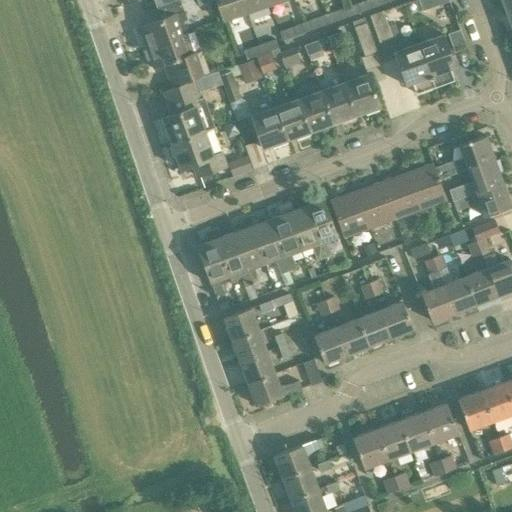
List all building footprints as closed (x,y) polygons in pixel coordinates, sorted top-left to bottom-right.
[(184,34),(183,33),(177,15),(184,12),(179,0),(177,0),(156,8),(160,19),(138,27),(146,48),(184,34)] [(216,0),(224,21),(247,13),(242,0),(216,0)] [(267,0),(242,0),(247,13),(269,6),(267,0)] [(351,0),(353,5),(347,7),(350,16),(373,7),(370,0),(365,0),(363,1),(362,0),(351,0)] [(448,0),(417,0),(422,11),(449,1),(448,0)] [(511,0),(501,0),(506,12),(511,10),(511,0)] [(347,7),(323,15),(326,24),(350,16),(347,7)] [(383,11),(369,15),(379,42),(392,38),(383,11)] [(323,15),(301,23),(304,32),(326,24),(323,15)] [(366,22),(353,27),(364,56),(360,57),(365,70),(381,64),(366,22)] [(282,40),(283,40),(304,32),(301,23),(279,32),(282,40)] [(341,31),(327,36),(330,46),(337,44),(336,41),(344,39),(341,31)] [(183,33),(184,34),(146,48),(153,67),(162,64),(171,87),(210,73),(201,49),(193,52),(186,32),(183,33)] [(418,42),(434,87),(453,80),(449,69),(456,66),(444,33),(418,42)] [(275,39),(258,45),(261,54),(269,51),(278,48),(275,39)] [(434,87),(418,42),(414,44),(413,39),(403,43),(405,47),(393,52),(405,85),(412,83),(415,94),(434,87)] [(321,50),(318,40),(304,45),(307,56),(321,50)] [(246,60),(255,56),(261,54),(258,45),(243,51),(246,60)] [(294,48),(281,54),(284,62),(283,62),(286,68),(300,63),(294,48)] [(269,51),(261,54),(255,56),(255,58),(261,73),(275,67),(269,51)] [(255,58),(238,65),(243,81),(261,74),(261,73),(255,58)] [(219,76),(229,102),(240,97),(231,72),(219,76)] [(342,81),(355,116),(380,107),(367,72),(342,81)] [(171,144),(206,132),(205,130),(214,127),(196,79),(167,90),(175,113),(162,117),(171,144)] [(319,90),(332,124),(355,116),(342,81),(319,90)] [(297,98),(309,132),(332,124),(319,90),(297,98)] [(274,106),(286,141),(309,132),(297,98),(274,106)] [(286,141),(274,106),(250,115),(262,149),(286,141)] [(214,154),(206,132),(171,144),(172,146),(169,147),(173,158),(176,157),(180,169),(192,164),(197,177),(226,166),(221,151),(214,154)] [(438,180),(466,169),(494,159),(485,135),(470,141),(467,133),(449,140),(452,148),(458,146),(462,157),(434,167),(438,180)] [(246,156),(228,162),(233,176),(251,169),(246,156)] [(494,159),(466,169),(471,181),(448,189),(452,201),(466,196),(475,193),(503,183),(494,159)] [(446,201),(438,180),(434,167),(432,163),(406,173),(420,210),(446,201)] [(406,173),(381,182),(395,220),(420,210),(406,173)] [(381,182),(355,191),(369,229),(395,220),(381,182)] [(503,183),(475,193),(483,217),(511,206),(503,183)] [(355,191),(330,201),(343,238),(369,229),(355,191)] [(305,206),(324,258),(332,255),(327,241),(337,237),(321,193),(315,195),(317,201),(305,206)] [(466,196),(452,201),(456,211),(469,206),(466,196)] [(324,258),(305,206),(293,210),(291,204),(284,206),(301,250),(311,247),(316,261),(324,258)] [(301,250),(284,206),(278,208),(281,215),(269,219),(288,271),(296,268),(291,254),(301,250)] [(258,223),(255,217),(248,219),(265,264),(275,260),(280,274),(288,271),(269,219),(258,223)] [(265,264),(248,219),(242,221),(245,228),(232,232),(252,284),(260,281),(255,267),(265,264)] [(471,228),(476,240),(481,253),(490,249),(485,238),(499,233),(494,220),(471,228)] [(252,284),(232,232),(221,236),(219,230),(212,232),(229,277),(239,273),(244,287),(252,284)] [(229,277),(212,232),(206,235),(209,241),(196,246),(210,284),(216,298),(224,294),(219,281),(229,277)] [(472,256),(481,253),(476,240),(467,244),(472,256)] [(374,243),(363,247),(366,256),(377,252),(374,243)] [(431,253),(427,243),(410,249),(413,259),(431,253)] [(493,253),(483,257),(486,267),(498,296),(511,290),(511,265),(510,259),(509,258),(497,263),(493,253)] [(441,254),(432,258),(437,270),(445,267),(446,267),(441,254)] [(434,287),(420,293),(431,322),(454,313),(450,304),(442,284),(437,270),(432,258),(423,261),(428,273),(434,287)] [(486,267),(464,275),(476,304),(498,296),(486,267)] [(451,281),(442,284),(450,304),(454,313),(476,304),(464,275),(451,281)] [(383,292),(377,277),(368,281),(374,295),(383,292)] [(318,283),(325,300),(330,312),(339,308),(334,296),(327,279),(318,283)] [(374,295),(368,281),(360,284),(365,298),(374,295)] [(270,300),(258,305),(261,313),(273,309),(270,300)] [(321,316),(330,312),(325,300),(316,303),(321,316)] [(401,300),(379,309),(390,337),(413,328),(401,300)] [(251,307),(223,318),(231,340),(259,329),(254,315),(251,307)] [(379,309),(357,317),(368,346),(390,337),(379,309)] [(357,317),(335,326),(346,355),(368,346),(357,317)] [(302,325),(274,336),(275,339),(278,346),(278,347),(286,344),(306,337),(302,325)] [(335,326),(313,335),(324,363),(346,355),(335,326)] [(259,329),(231,340),(239,362),(267,351),(267,350),(265,343),(259,329)] [(290,356),(286,344),(278,347),(282,359),(290,356)] [(267,351),(239,362),(247,383),(275,373),(267,351)] [(321,382),(314,359),(302,363),(310,385),(321,382)] [(275,373),(247,383),(255,405),(284,395),(302,388),(299,381),(288,385),(280,386),(275,373)] [(511,401),(505,382),(482,390),(493,421),(511,414),(511,401)] [(457,399),(469,430),(493,421),(482,390),(457,399)] [(446,403),(422,412),(434,443),(457,434),(446,403)] [(422,412),(399,420),(410,452),(434,443),(422,412)] [(399,420),(376,429),(387,460),(410,452),(399,420)] [(352,438),(363,469),(387,460),(376,429),(352,438)] [(511,441),(509,433),(499,437),(504,450),(511,446),(511,441)] [(492,454),(504,450),(499,437),(488,441),(492,454)] [(323,446),(320,438),(309,442),(312,451),(323,446)] [(273,455),(282,478),(311,467),(303,445),(273,455)] [(451,455),(440,459),(444,472),(455,468),(451,455)] [(332,468),(328,459),(316,464),(320,472),(332,468)] [(433,476),(444,472),(440,459),(429,463),(433,476)] [(511,479),(511,462),(488,471),(493,486),(511,479)] [(282,478),(290,499),(319,489),(311,467),(282,478)] [(404,473),(393,477),(398,489),(409,484),(404,473)] [(393,477),(382,481),(387,493),(398,489),(393,477)] [(340,489),(336,481),(325,485),(328,494),(340,489)] [(294,511),(323,511),(327,511),(319,489),(290,499),(294,511)] [(344,511),(351,511),(368,506),(364,496),(342,504),(344,511)]
